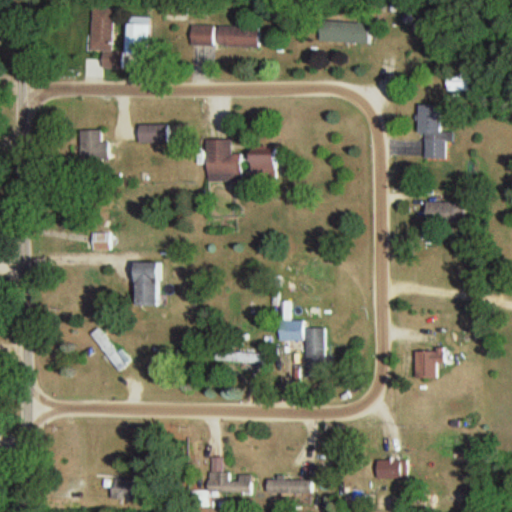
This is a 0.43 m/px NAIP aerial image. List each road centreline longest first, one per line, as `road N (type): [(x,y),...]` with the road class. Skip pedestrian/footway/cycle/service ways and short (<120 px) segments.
road 1 (residential): [(27,410),(381,398),(382,93)]
road 2 (residential): [(23,511),(22,0)]
road 3 (residential): [(382,93),(26,95)]
